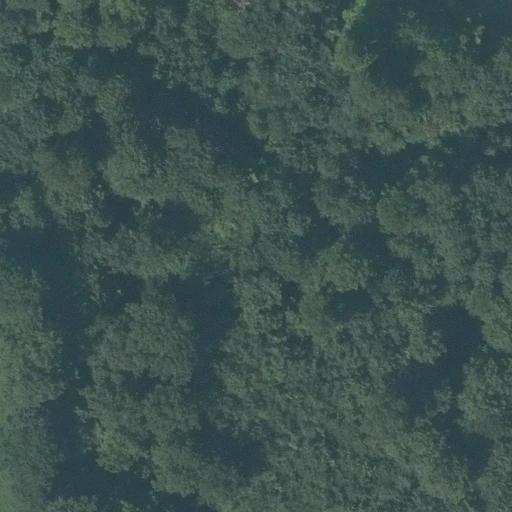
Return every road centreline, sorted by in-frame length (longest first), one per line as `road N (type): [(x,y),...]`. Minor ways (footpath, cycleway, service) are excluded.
road 1 (track): [(18,0),(511,336)]
road 2 (track): [(144,511),(70,267),(0,105)]
